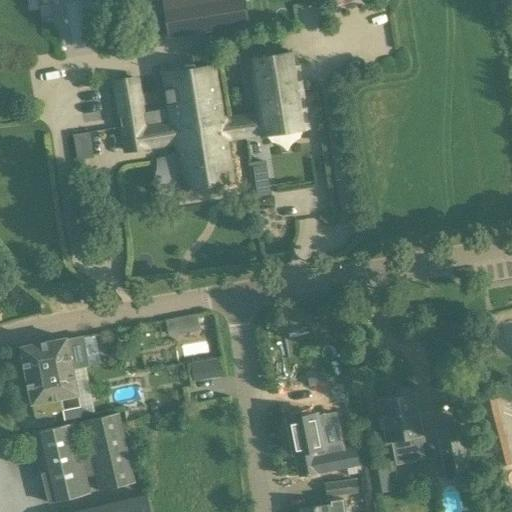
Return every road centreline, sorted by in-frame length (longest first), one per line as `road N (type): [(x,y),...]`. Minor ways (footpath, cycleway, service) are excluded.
road 1 (tertiary): [(232,292),(511,249)]
road 2 (tertiary): [(0,340),(232,292)]
road 3 (residential): [(263,511),(232,292)]
